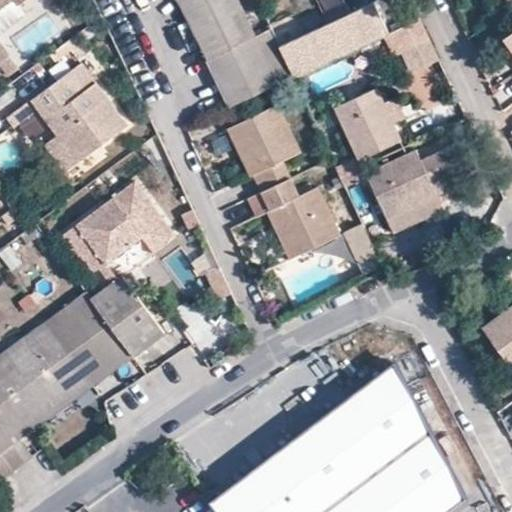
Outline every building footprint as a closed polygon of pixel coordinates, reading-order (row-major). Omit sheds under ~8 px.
[(17,0),(21,4),(26,0),(0,0),(0,9),(12,0),(17,0)] [(181,0),(231,104),(295,74),(280,43),(273,29),(256,36),(239,0),(181,0)] [(328,21),(318,0),(259,0),(273,29),(280,43),(328,21)] [(370,0),(328,21),(280,43),(295,74),(296,77),(389,32),(373,0),(370,0)] [(418,23),(394,34),(403,52),(419,45),(416,38),(424,35),(418,23)] [(403,52),(394,34),(388,37),(397,55),(403,52)] [(0,44),(0,65),(0,66),(10,58),(0,44)] [(79,63),(29,100),(51,131),(39,139),(63,172),(125,125),(79,63)] [(361,155),(401,135),(377,84),(337,104),(361,155)] [(290,258),(341,234),(319,188),(301,196),(284,160),(301,151),(278,104),(229,129),(252,176),(255,174),(264,191),(273,209),(267,212),(290,258)] [(446,209),(437,189),(422,157),(417,146),(366,170),(396,233),(446,209)] [(422,157),(437,189),(463,178),(448,146),(422,157)] [(136,178),(78,222),(77,223),(107,262),(134,241),(130,237),(139,230),(154,251),(178,234),(136,178)] [(264,191),(247,200),(257,218),(267,212),(273,209),(264,191)] [(336,208),(344,225),(359,218),(351,201),(336,208)] [(362,225),(344,234),(364,274),(382,265),(362,225)] [(134,241),(107,262),(118,277),(123,274),(154,251),(139,230),(130,237),(134,241)] [(14,239),(2,248),(16,266),(27,257),(14,239)] [(221,266),(206,273),(217,297),(232,290),(221,266)] [(118,277),(92,297),(133,352),(164,329),(123,274),(118,277)] [(90,296),(54,322),(93,375),(96,379),(133,352),(90,296)] [(511,362),(511,305),(485,326),(511,362)] [(54,322),(0,361),(0,384),(29,423),(53,405),(50,401),(70,386),(73,390),(93,375),(54,322)] [(396,368),(217,506),(221,511),(446,511),(466,497),(396,368)] [(33,464),(20,446),(37,434),(29,423),(0,384),(0,463),(12,479),(33,464)]
